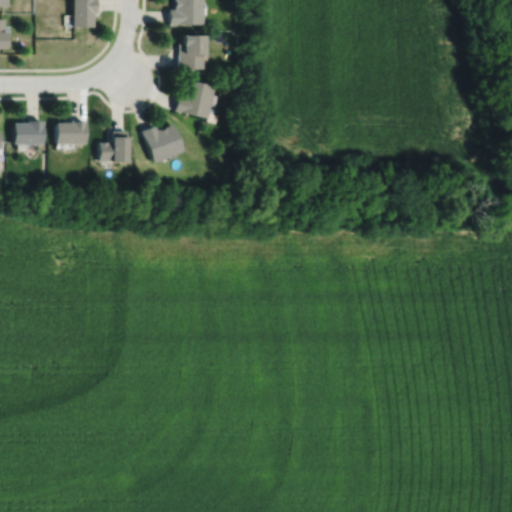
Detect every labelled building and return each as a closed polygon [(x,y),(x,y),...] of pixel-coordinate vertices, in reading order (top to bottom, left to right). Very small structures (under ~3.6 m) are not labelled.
[(69,0),(69,26),(90,26),(90,12),(92,12),(92,0),(69,0)] [(169,0),(169,8),(164,8),(164,24),(197,24),(197,0),(169,0)] [(174,40),(174,66),(199,66),(199,51),(200,51),(201,29),(179,29),(179,40),(174,40)] [(174,93),(170,107),(202,114),(210,82),(179,75),(177,84),(179,85),(177,93),(174,93)] [(51,119),(51,140),(81,139),(80,116),(65,116),(65,119),(51,119)] [(9,119),(9,140),(38,140),(38,117),(22,117),(22,119),(9,119)] [(137,127),(150,159),(179,147),(168,120),(153,127),(151,122),(137,127)] [(108,128),(108,133),(107,133),(107,139),(95,139),(95,158),(124,158),(124,132),(123,132),(123,128),(108,128)]
